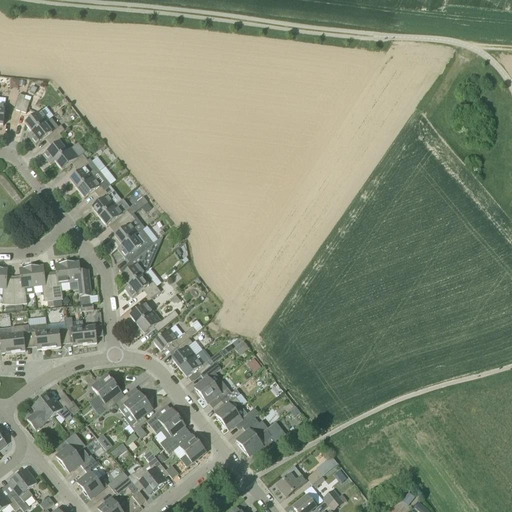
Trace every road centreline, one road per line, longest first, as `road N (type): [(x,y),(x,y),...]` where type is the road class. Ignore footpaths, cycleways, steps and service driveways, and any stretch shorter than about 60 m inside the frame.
road 1 (residential): [(224,453),(157,370),(115,356)]
road 2 (residential): [(115,356),(102,277),(69,230)]
